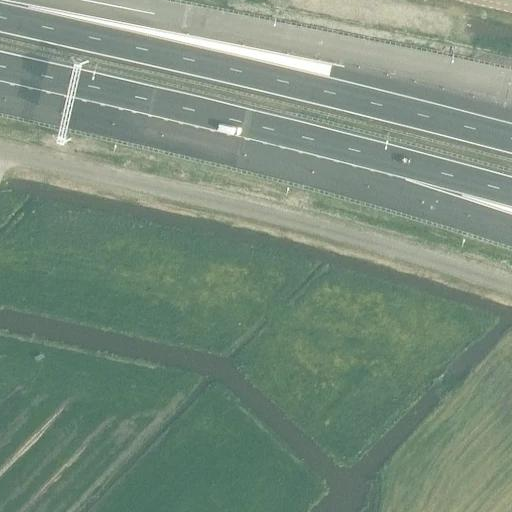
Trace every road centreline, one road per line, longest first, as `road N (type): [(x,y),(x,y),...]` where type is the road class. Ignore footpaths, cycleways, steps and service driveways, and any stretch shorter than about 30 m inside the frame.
road 1 (motorway): [(511,139),(0,18)]
road 2 (motorway): [(511,97),(331,58),(0,12)]
road 3 (track): [(0,150),(434,256)]
road 4 (motorway): [(0,66),(412,166)]
